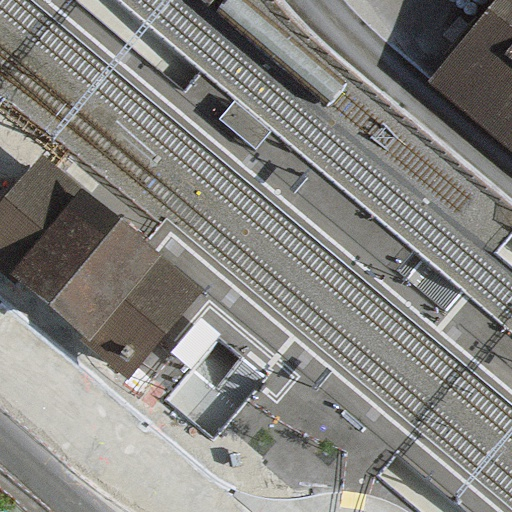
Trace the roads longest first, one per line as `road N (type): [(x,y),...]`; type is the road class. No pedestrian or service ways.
road 1 (unclassified): [(511,184),(361,60),(302,0)]
road 2 (unclassified): [(0,362),(170,511)]
